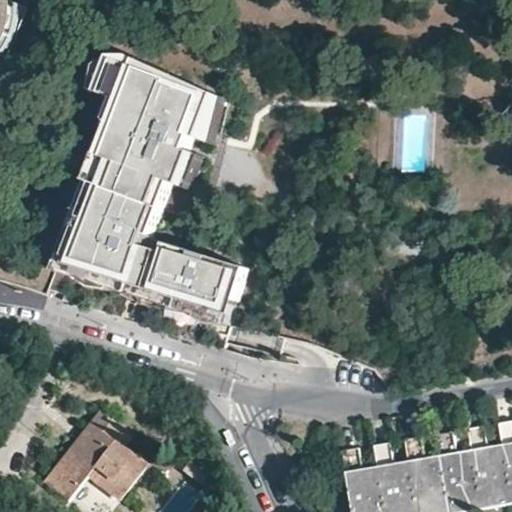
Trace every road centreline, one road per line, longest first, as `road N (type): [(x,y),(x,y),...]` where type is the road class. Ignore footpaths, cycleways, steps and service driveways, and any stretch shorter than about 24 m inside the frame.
road 1 (residential): [(247,383),(345,400),(511,380)]
road 2 (residential): [(0,316),(247,383)]
road 3 (residential): [(289,511),(246,416),(247,383)]
